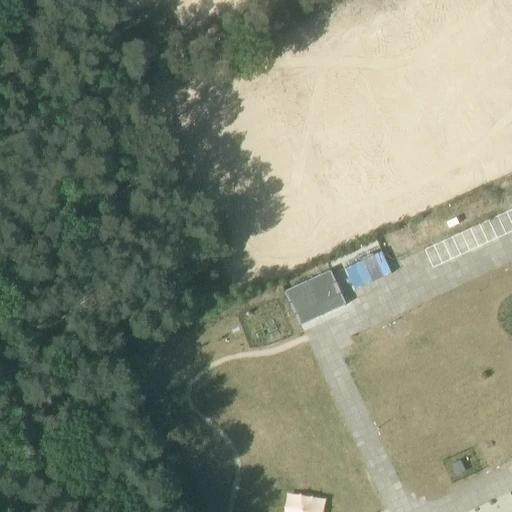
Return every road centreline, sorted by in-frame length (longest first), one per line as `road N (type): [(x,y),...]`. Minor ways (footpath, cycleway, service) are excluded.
road 1 (unknown): [(398,313),(483,511)]
road 2 (track): [(0,336),(87,511)]
road 3 (unknown): [(240,395),(398,313)]
road 4 (unknown): [(398,313),(511,204)]
road 5 (unknown): [(229,511),(203,459),(205,424),(218,403),(240,395)]
